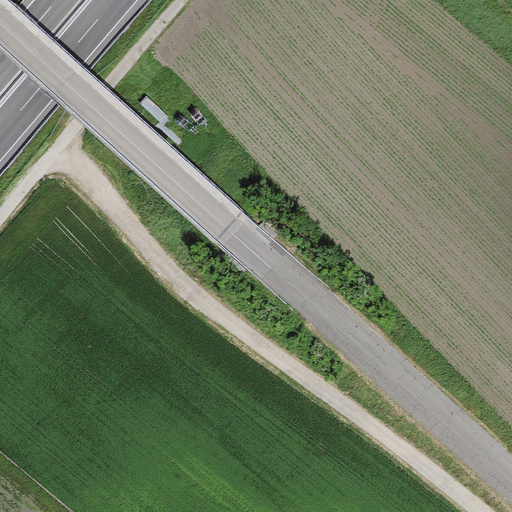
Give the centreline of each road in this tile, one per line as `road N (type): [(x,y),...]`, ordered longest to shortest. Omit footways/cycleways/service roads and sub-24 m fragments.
road 1 (unclassified): [(0,17),(511,475)]
road 2 (track): [(55,150),(175,279),(470,511)]
road 3 (track): [(187,0),(55,150)]
road 4 (motorway): [(0,132),(112,0)]
